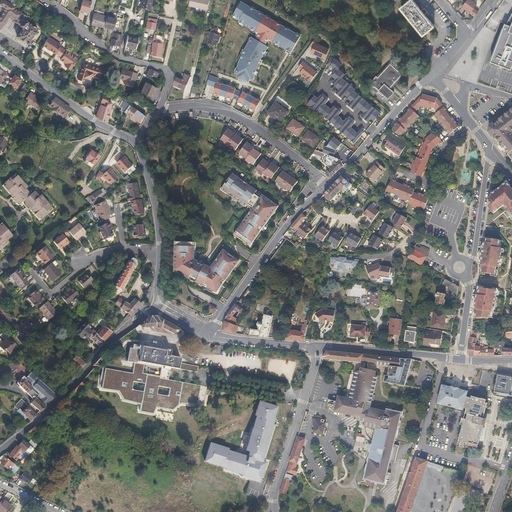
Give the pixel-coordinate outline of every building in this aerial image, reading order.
[(20,11),(5,0),(0,0),(0,4),(4,7),(1,11),(2,11),(0,13),(0,24),(1,24),(7,15),(14,19),(20,11)] [(89,13),(92,1),(86,0),(82,0),(80,10),(89,13)] [(151,9),(153,0),(142,0),(141,7),(151,9)] [(208,9),(209,0),(189,0),(189,5),(208,9)] [(292,52),(301,36),(241,0),(240,0),(229,18),(251,34),(239,54),(234,72),(253,78),(258,63),(269,47),(266,45),(268,41),(292,52)] [(424,14),(426,12),(427,11),(424,7),(421,10),(413,0),(409,0),(401,6),(413,20),(423,34),(425,33),(428,38),(432,35),(428,30),(434,25),(424,14)] [(475,8),(478,4),(472,0),(467,0),(464,5),(472,11),(471,13),(475,16),(479,11),(475,8)] [(511,0),(509,0),(511,1),(511,14),(507,24),(506,23),(492,61),(511,68),(511,67),(511,0)] [(23,19),(26,15),(20,11),(14,19),(23,26),(17,34),(27,42),(37,28),(23,19)] [(104,27),(107,16),(94,13),(91,23),(101,26),(104,27)] [(114,30),(117,17),(107,15),(107,16),(104,27),(111,29),(114,30)] [(155,30),(156,23),(155,22),(155,20),(153,19),(153,18),(148,17),(146,27),(155,30)] [(216,33),(217,29),(212,28),(211,32),(209,31),(207,37),(210,38),(208,43),(217,45),(220,34),(216,33)] [(119,46),(122,35),(121,35),(113,33),(111,43),(118,45),(119,46)] [(136,48),(138,37),(128,35),(125,50),(129,51),(130,47),(132,48),(136,48)] [(329,49),(319,44),(321,40),(317,36),(311,44),(314,46),(311,52),(325,58),(329,49)] [(60,47),(61,45),(49,37),(44,46),(55,54),(60,47)] [(159,57),(161,44),(154,42),(155,39),(153,38),(150,55),(159,57)] [(60,59),(66,50),(60,47),(55,54),(54,55),(60,59)] [(70,70),(78,58),(70,53),(71,52),(67,49),(66,50),(60,59),(67,64),(65,67),(70,70)] [(331,70),(334,73),(340,67),(347,60),(335,49),(327,65),(334,68),(331,70)] [(117,66),(119,61),(112,57),(109,62),(117,67),(117,66)] [(318,72),(303,61),(299,67),(303,70),(301,72),(303,74),(303,75),(311,81),(318,72)] [(91,75),(92,75),(102,78),(105,69),(98,67),(83,62),(77,79),(83,82),(84,78),(89,80),(91,75)] [(389,88),(403,72),(400,69),(398,71),(390,64),(378,77),(376,76),(369,84),(373,87),(374,86),(377,88),(374,91),(376,92),(379,90),(388,98),(394,92),(389,88)] [(131,78),(133,71),(117,66),(117,67),(113,79),(121,81),(122,76),(131,78)] [(340,67),(334,73),(332,76),(336,79),(334,82),(337,84),(343,78),(347,73),(340,67)] [(156,76),(158,72),(150,68),(146,76),(150,78),(152,74),(156,76)] [(12,79),(0,70),(0,83),(1,84),(0,85),(4,89),(12,79)] [(184,89),(189,75),(182,73),(181,78),(177,77),(174,84),(184,89)] [(20,84),(19,83),(21,80),(15,76),(10,83),(17,89),(20,84)] [(343,78),(337,84),(335,86),(339,89),(336,92),(340,94),(349,83),(343,78)] [(239,88),(215,79),(212,90),(231,96),(252,108),(258,98),(239,88)] [(151,97),(153,93),(154,91),(156,87),(146,82),(141,92),(151,97)] [(349,83),(340,94),(343,97),(345,95),(349,98),(355,91),(356,89),(349,83)] [(355,91),(349,98),(348,99),(351,101),(349,104),(352,106),(361,95),(355,91)] [(41,103),(33,97),(34,95),(31,93),(26,100),(24,99),(22,102),(26,105),(28,102),(36,108),(37,108),(41,103)] [(101,120),(107,101),(109,94),(104,93),(101,102),(95,116),(101,120)] [(315,95),(308,103),(314,109),(325,97),(321,94),(318,98),(315,95)] [(426,108),(430,96),(423,94),(413,106),(417,110),(421,106),(426,108)] [(74,112),(64,104),(51,95),(48,101),(51,103),(50,106),(54,109),(53,111),(58,115),(59,113),(65,117),(68,113),(72,116),(74,112)] [(361,95),(352,106),(355,110),(358,107),(361,110),(368,101),(361,95)] [(444,107),(439,100),(437,98),(430,96),(426,108),(428,108),(431,107),(434,109),(437,113),(444,107)] [(314,109),(321,114),(328,106),(326,104),(328,100),(325,97),(314,109)] [(128,107),(130,104),(122,99),(119,105),(122,107),(120,110),(124,112),(128,107)] [(107,123),(111,108),(110,108),(111,103),(107,101),(101,120),(107,123)] [(368,101),(361,110),(364,112),(362,115),(365,118),(374,106),(368,101)] [(280,123),(288,112),(276,102),(268,113),(280,123)] [(328,106),(321,114),(328,120),(338,108),(335,105),(332,108),(328,106)] [(374,106),(365,118),(368,121),(371,118),(374,121),(381,111),(374,106)] [(405,114),(406,115),(415,123),(420,116),(417,114),(416,113),(416,112),(417,110),(413,106),(405,114)] [(145,115),(132,108),(131,109),(128,107),(124,112),(141,123),(145,115)] [(439,121),(448,114),(449,113),(446,109),(444,107),(437,113),(434,115),(439,121)] [(328,120),(335,126),(341,117),(338,115),(341,111),(338,108),(328,120)] [(511,151),(511,133),(510,131),(511,129),(511,110),(493,126),(495,128),(494,131),(492,133),(509,154),(511,153),(511,151)] [(449,113),(448,114),(439,121),(444,128),(454,119),(452,116),(449,113)] [(405,114),(402,117),(399,120),(409,129),(415,123),(406,115),(405,114)] [(341,117),(335,126),(341,132),(351,120),(348,117),(345,120),(341,117)] [(305,127),(294,119),(287,127),(299,136),(305,127)] [(459,126),(457,122),(454,119),(444,128),(449,134),(459,126)] [(348,137),(355,129),(352,127),(354,123),(351,120),(341,132),(348,137)] [(399,120),(395,124),(394,125),(393,127),(391,129),(392,130),(402,137),(409,129),(399,120)] [(243,139),(239,136),(240,134),(234,129),(233,131),(228,128),(221,139),(224,141),(223,142),(232,148),(232,147),(236,150),(243,139)] [(355,129),(348,137),(354,143),(365,131),(361,128),(358,132),(355,129)] [(320,138),(309,130),(302,139),(313,147),(320,138)] [(443,142),(441,140),(435,132),(427,139),(425,143),(434,146),(435,147),(436,147),(437,145),(439,143),(440,144),(443,142)] [(400,155),(401,154),(407,145),(392,135),(385,145),(400,155)] [(342,143),(334,136),(326,146),(324,146),(322,152),(334,155),(335,151),(336,150),(340,145),(342,143)] [(261,153),(257,150),(258,148),(255,146),(256,145),(253,143),(251,145),(247,142),(239,152),(243,155),(242,156),(246,159),(245,160),(249,163),(250,162),(253,164),(261,153)] [(435,147),(434,146),(425,143),(423,142),(420,150),(433,155),(435,147)] [(93,165),(99,156),(92,150),(89,154),(88,153),(86,156),(87,157),(85,159),(93,165)] [(431,158),(433,155),(420,150),(417,157),(428,161),(430,162),(431,158)] [(132,166),(124,157),(123,158),(120,154),(114,160),(117,162),(117,163),(117,164),(125,173),(126,173),(130,168),(132,166)] [(360,164),(365,159),(361,155),(355,161),(360,164)] [(331,177),(342,167),(340,164),(340,163),(338,160),(336,159),(335,160),(333,159),(330,157),(329,160),(336,164),(326,173),(331,177)] [(427,170),(428,167),(430,162),(428,161),(417,157),(416,160),(414,160),(412,164),(427,170)] [(272,178),(279,167),(275,164),(277,162),(273,160),(272,162),(269,159),(268,161),(263,158),(256,169),(259,171),(258,173),(262,175),(263,174),(267,177),(268,176),(272,178)] [(374,181),(386,169),(378,162),(373,168),(370,171),(367,174),(374,181)] [(411,172),(422,177),(424,177),(427,170),(412,164),(411,168),(413,168),(411,172)] [(117,179),(109,170),(104,174),(103,173),(100,172),(96,178),(97,181),(98,180),(103,178),(110,185),(117,179)] [(290,191),(298,181),(294,178),(295,176),(289,171),(287,173),(283,170),(275,181),(279,183),(278,184),(286,190),(287,189),(290,191)] [(16,173),(13,176),(5,183),(2,186),(12,196),(11,197),(12,198),(18,205),(22,202),(27,208),(29,210),(30,209),(31,210),(41,220),(51,211),(54,208),(41,194),(39,196),(34,190),(30,194),(26,188),(28,186),(17,175),(16,173)] [(267,219),(271,213),(273,214),(278,206),(271,201),(270,202),(267,199),(268,198),(263,194),(262,196),(256,192),(257,190),(238,177),(237,178),(232,174),(228,179),(229,180),(227,184),(226,183),(222,188),(228,191),(227,193),(239,201),(240,201),(252,209),(248,215),(249,216),(246,220),(245,219),(238,228),(240,229),(236,235),(241,238),(241,237),(245,239),(244,241),(249,244),(253,239),(254,240),(260,231),(259,230),(261,227),(263,227),(268,219),(267,219)] [(345,191),(352,183),(349,180),(350,179),(348,176),(346,178),(342,175),(335,183),(342,189),(344,191),(345,191)] [(396,195),(400,184),(396,182),(397,180),(393,178),(386,191),(396,195)] [(396,182),(400,184),(396,195),(399,196),(398,198),(402,200),(408,185),(397,180),(396,182)] [(489,208),(489,209),(494,214),(504,206),(507,210),(507,211),(511,216),(511,188),(507,182),(506,182),(497,189),(491,194),(489,208)] [(331,200),(342,189),(335,183),(324,194),(331,200)] [(140,200),(137,184),(128,185),(130,196),(127,197),(128,203),(140,200)] [(411,201),(414,192),(415,190),(416,188),(408,185),(402,200),(406,201),(407,200),(411,201)] [(95,203),(106,195),(103,190),(94,196),(96,198),(93,200),(95,203)] [(423,193),(419,192),(415,190),(414,192),(411,201),(410,203),(413,204),(413,206),(417,208),(423,193)] [(425,209),(429,198),(430,196),(423,193),(417,208),(421,209),(421,207),(425,209)] [(131,203),(132,207),(132,209),(134,209),(136,216),(144,214),(142,200),(131,203)] [(112,214),(107,202),(97,206),(103,222),(112,219),(110,215),(112,214)] [(373,220),(380,211),(371,204),(365,213),(373,220)] [(403,224),(405,221),(405,222),(408,218),(398,212),(392,222),(402,228),(404,224),(403,224)] [(305,239),(312,230),(302,222),(303,221),(306,216),(302,213),(291,227),(293,228),(298,231),(297,232),(305,239)] [(114,230),(112,227),(111,222),(100,227),(105,240),(114,236),(112,231),(114,230)] [(13,235),(4,225),(3,223),(0,225),(0,250),(10,242),(8,240),(13,235)] [(388,238),(392,231),(394,229),(394,227),(386,223),(379,233),(388,238)] [(77,241),(81,238),(87,233),(80,224),(70,232),(77,241)] [(145,237),(143,225),(134,226),(135,233),(134,233),(134,234),(135,239),(145,237)] [(323,241),(330,231),(325,228),(322,226),(315,236),(323,241)] [(344,237),(341,235),(337,233),(334,232),(329,240),(338,246),(344,237)] [(362,239),(358,237),(354,234),(351,232),(346,241),(357,247),(362,239)] [(378,250),(382,243),(384,240),(375,234),(369,244),(378,250)] [(65,248),(67,246),(70,244),(64,235),(54,242),(56,245),(60,250),(64,247),(65,248)] [(481,264),(481,267),(480,273),(481,274),(484,275),(485,273),(492,274),(492,276),(495,276),(497,275),(498,270),(496,270),(497,267),(500,267),(500,266),(502,266),(503,256),(501,256),(502,252),(504,252),(504,249),(502,248),(501,248),(502,241),(500,240),(487,238),(485,237),(484,243),(483,244),(482,245),(481,247),(482,248),(483,248),(483,251),(482,251),(482,253),(481,253),(480,256),(481,256),(482,257),(482,258),(481,258),(481,260),(480,260),(480,262),(480,264),(481,264)] [(226,280),(235,266),(234,265),(238,260),(233,256),(232,257),(229,255),(230,254),(225,250),(221,256),(219,255),(213,263),(216,265),(214,269),(205,264),(204,266),(198,262),(196,264),(192,262),(192,259),(194,256),(194,249),(193,249),(193,242),(187,242),(187,243),(183,243),(183,242),(177,242),(177,248),(175,248),(174,268),(179,271),(178,272),(190,278),(191,276),(197,279),(196,281),(213,290),(214,288),(218,291),(223,283),(222,282),(224,279),(226,280)] [(46,247),(38,253),(37,254),(46,264),(54,257),(46,247)] [(422,265),(427,256),(413,249),(408,258),(422,265)] [(358,268),(360,260),(359,260),(347,258),(347,254),(338,253),(337,258),(332,257),(331,263),(336,264),(335,269),(339,270),(339,271),(345,272),(345,271),(349,271),(350,267),(358,268)] [(122,290),(136,265),(135,264),(137,261),(136,260),(132,258),(130,258),(129,261),(129,260),(118,279),(114,286),(122,290)] [(54,282),(62,275),(55,267),(58,265),(55,261),(44,270),(54,282)] [(390,276),(392,267),(382,265),(381,264),(377,265),(377,264),(373,266),(372,265),(366,267),(371,276),(376,274),(377,275),(380,274),(390,276)] [(28,278),(20,268),(19,269),(11,275),(21,288),(22,288),(29,282),(27,279),(28,278)] [(84,289),(93,281),(88,274),(78,282),(84,289)] [(459,288),(445,280),(443,285),(449,288),(448,290),(457,295),(459,288)] [(72,286),(69,289),(65,291),(66,293),(61,297),(67,304),(79,295),(72,286)] [(499,294),(499,290),(497,288),(495,288),(493,287),(493,289),(485,288),(485,286),(480,286),(478,288),(478,293),(479,293),(479,295),(477,294),(476,301),(474,301),(473,305),(475,305),(475,309),(474,317),(491,317),(493,317),(494,311),(495,311),(495,307),(496,307),(497,301),(496,301),(497,293),(499,294)] [(45,300),(39,294),(37,290),(35,291),(28,297),(36,307),(45,300)] [(377,309),(379,292),(369,290),(366,308),(377,309)] [(445,303),(446,298),(445,298),(446,293),(438,291),(436,301),(445,303)] [(131,315),(147,294),(141,292),(135,298),(134,299),(130,304),(124,301),(120,308),(131,315)] [(120,308),(124,301),(121,299),(118,298),(114,304),(116,305),(118,307),(120,308)] [(57,313),(48,302),(39,309),(49,321),(57,314),(57,313)] [(247,310),(236,304),(231,311),(236,314),(238,310),(241,311),(245,313),(247,310)] [(334,321),(335,311),(323,310),(316,314),(321,323),(325,320),(329,321),(334,321)] [(238,326),(245,313),(241,311),(239,315),(236,314),(231,311),(228,316),(226,321),(238,326)] [(447,313),(445,313),(435,311),(433,325),(445,327),(446,320),(447,313)] [(269,337),(274,316),(265,313),(263,321),(260,320),(258,321),(258,322),(257,323),(258,324),(259,325),(259,327),(260,327),(259,329),(251,328),(250,336),(269,337)] [(181,330),(163,320),(157,316),(155,316),(151,316),(134,329),(138,332),(142,329),(155,327),(156,328),(161,329),(163,328),(174,334),(181,330)] [(400,334),(403,320),(392,319),(390,333),(400,334)] [(237,334),(240,326),(238,326),(226,321),(223,330),(224,331),(237,334)] [(30,334),(34,324),(31,323),(29,327),(26,325),(26,324),(22,322),(18,332),(24,335),(25,333),(30,334)] [(85,338),(92,329),(89,327),(86,324),(85,323),(77,331),(75,332),(80,337),(82,335),(85,338)] [(104,341),(115,330),(107,323),(99,334),(104,341)] [(305,341),(309,326),(304,324),(302,331),(289,330),(286,339),(305,341)] [(371,336),(371,327),(367,327),(367,326),(352,325),(351,336),(356,336),(356,337),(358,337),(361,338),(361,336),(366,337),(366,336),(371,336)] [(104,341),(99,334),(97,332),(92,329),(85,338),(86,338),(88,336),(91,339),(99,347),(104,341)] [(415,344),(417,332),(416,331),(408,330),(406,341),(410,342),(410,343),(415,344)] [(441,345),(443,334),(426,332),(424,343),(441,345)] [(475,354),(477,342),(478,334),(471,332),(468,355),(473,355),(475,355),(475,354)] [(10,354),(18,346),(14,342),(11,345),(9,343),(10,342),(6,339),(3,342),(0,338),(0,346),(4,352),(6,350),(10,354)] [(511,355),(511,348),(504,347),(505,341),(495,340),(493,340),(493,347),(501,348),(501,355),(511,355)] [(488,355),(488,350),(486,350),(486,347),(485,347),(484,343),(481,343),(480,345),(480,354),(481,355),(484,355),(488,355)] [(153,414),(155,405),(173,409),(174,405),(177,405),(179,402),(204,405),(207,387),(168,380),(170,368),(185,370),(197,372),(198,366),(180,363),(181,358),(170,356),(169,355),(168,355),(167,355),(166,355),(167,350),(142,346),(141,351),(139,351),(139,350),(131,348),(129,359),(135,360),(132,374),(105,369),(101,388),(120,390),(120,394),(124,395),(123,399),(141,402),(140,411),(153,414)] [(401,358),(377,356),(377,355),(363,354),(362,354),(327,351),(323,357),(322,361),(341,363),(361,365),(362,362),(365,362),(368,362),(376,363),(376,364),(376,366),(390,368),(390,365),(399,366),(401,358)] [(85,364),(76,356),(71,362),(80,369),(85,364)] [(98,368),(101,359),(100,358),(92,366),(98,368)] [(405,386),(413,359),(401,358),(399,366),(390,365),(390,368),(389,374),(385,374),(383,382),(405,386)] [(370,409),(378,376),(376,376),(377,372),(369,370),(366,370),(360,368),(359,373),(355,372),(352,382),(348,399),(338,397),(337,402),(328,400),(327,405),(336,407),(335,412),(358,417),(358,421),(366,423),(365,426),(365,431),(366,435),(368,438),(370,439),(371,441),(374,442),(373,446),(372,446),(371,446),(370,447),(371,448),(370,450),(369,450),(369,451),(370,452),(371,453),(370,458),(368,458),(367,466),(368,466),(367,472),(365,472),(364,476),(366,476),(365,479),(376,481),(375,483),(386,486),(387,481),(389,481),(391,474),(387,474),(390,463),(395,464),(399,447),(394,445),(395,441),(396,441),(397,438),(395,437),(397,431),(398,431),(399,428),(398,427),(401,414),(397,413),(398,412),(390,410),(389,411),(386,411),(385,412),(370,409)] [(87,384),(97,372),(93,369),(83,380),(87,384)] [(480,386),(484,369),(476,369),(472,384),(480,386)] [(57,395),(54,392),(28,370),(20,380),(19,379),(16,383),(35,399),(31,403),(41,412),(57,395)] [(511,377),(497,375),(495,392),(510,395),(510,396),(510,397),(511,397),(511,396),(511,394),(511,390),(511,377)] [(82,381),(66,399),(65,400),(70,403),(86,386),(82,381)] [(463,409),(468,390),(460,388),(460,387),(452,385),(451,386),(443,384),(438,403),(463,409)] [(463,423),(461,430),(459,435),(457,446),(464,448),(465,443),(469,444),(468,446),(477,449),(484,419),(481,418),(482,414),(484,414),(487,404),(485,403),(485,401),(471,397),(468,396),(465,409),(466,409),(463,423)] [(247,455),(228,449),(229,448),(209,442),(203,461),(223,467),(222,469),(260,481),(266,462),(262,460),(264,456),(265,456),(276,422),(273,421),(278,406),(258,400),(254,415),(256,415),(245,450),(248,451),(247,455)] [(37,416),(28,407),(22,412),(29,420),(30,421),(37,416)] [(322,422),(322,420),(315,419),(313,426),(315,426),(313,433),(323,436),(327,423),(322,422)] [(38,436),(43,431),(37,426),(27,434),(39,446),(44,442),(38,436)] [(297,464),(305,440),(298,437),(290,462),(297,464)] [(34,449),(32,447),(27,442),(26,443),(23,441),(19,445),(25,450),(25,451),(29,455),(34,449)] [(29,455),(25,451),(17,445),(9,455),(16,461),(22,454),(27,458),(29,455)] [(19,468),(6,457),(3,455),(0,457),(3,460),(1,464),(7,469),(10,465),(12,466),(11,467),(12,468),(10,471),(14,474),(19,468)] [(410,511),(426,466),(427,461),(416,458),(397,511),(410,511)] [(444,467),(427,461),(426,466),(443,471),(444,467)] [(459,477),(461,472),(444,467),(443,471),(441,475),(458,480),(459,477)] [(32,478),(24,471),(19,479),(22,481),(23,480),(28,484),(32,478)] [(286,494),(290,481),(292,481),(293,476),(286,474),(280,492),(286,494)] [(8,503),(8,502),(3,498),(0,502),(0,511),(7,511),(12,506),(8,503)]
